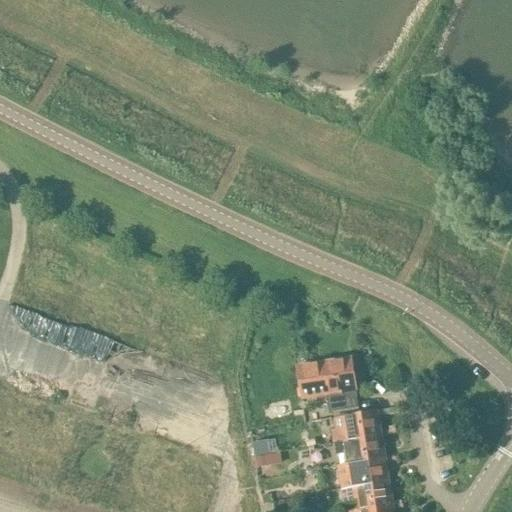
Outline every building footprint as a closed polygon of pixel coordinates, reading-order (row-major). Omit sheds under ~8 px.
[(303,366),(297,367),(302,401),(327,397),(330,412),(359,407),(357,392),(352,359),(303,366)] [(336,430),(333,430),(335,442),(381,435),(377,411),(346,416),(346,417),(334,419),(336,430)] [(381,435),(335,442),(337,455),(340,454),(342,465),(355,463),(385,458),(381,435)] [(266,466),(265,455),(255,457),(257,467),(266,466)] [(342,465),(338,466),(340,478),(342,491),(389,482),(385,458),(355,463),(342,465)] [(389,482),(342,491),(344,502),(344,503),(360,500),(362,511),(393,506),(389,482)]
